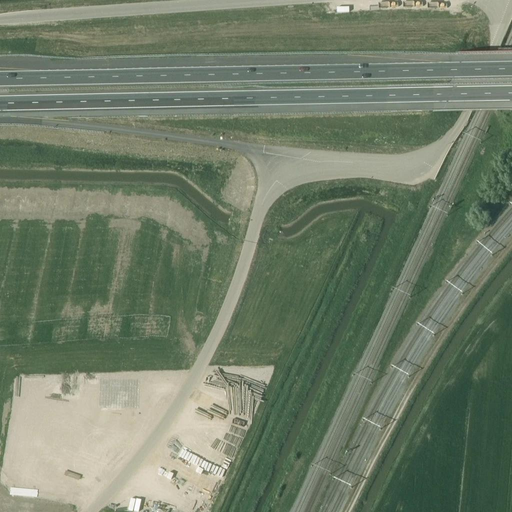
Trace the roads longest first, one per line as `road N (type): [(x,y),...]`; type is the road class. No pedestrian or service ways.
road 1 (motorway): [(511,69),(0,80)]
road 2 (motorway): [(0,104),(511,94)]
